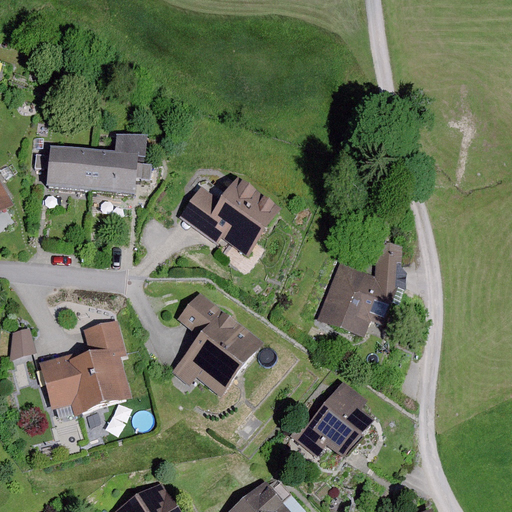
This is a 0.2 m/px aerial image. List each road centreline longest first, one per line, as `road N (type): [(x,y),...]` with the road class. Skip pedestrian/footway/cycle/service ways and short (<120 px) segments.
road 1 (track): [(377,0),(390,106),(437,316),(431,456),(454,511)]
road 2 (residential): [(126,282),(0,271)]
